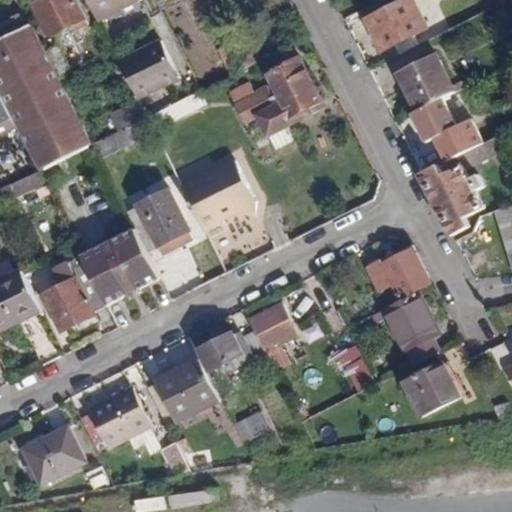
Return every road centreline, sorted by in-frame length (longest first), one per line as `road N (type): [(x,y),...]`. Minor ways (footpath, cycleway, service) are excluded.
road 1 (residential): [(402,184),(0,389)]
road 2 (residential): [(402,184),(313,0)]
road 3 (residential): [(511,303),(475,314),(402,184)]
